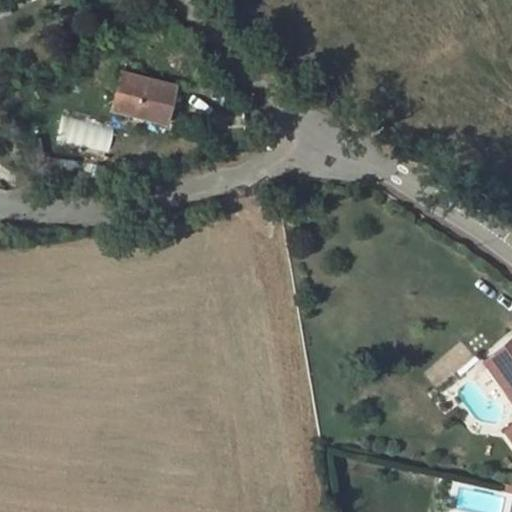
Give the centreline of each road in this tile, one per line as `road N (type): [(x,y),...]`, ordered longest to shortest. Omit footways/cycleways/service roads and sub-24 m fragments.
road 1 (residential): [(340,142),(251,174),(131,202),(0,200)]
road 2 (unclassified): [(340,142),(268,98),(179,0)]
road 3 (unclassified): [(511,250),(340,142)]
